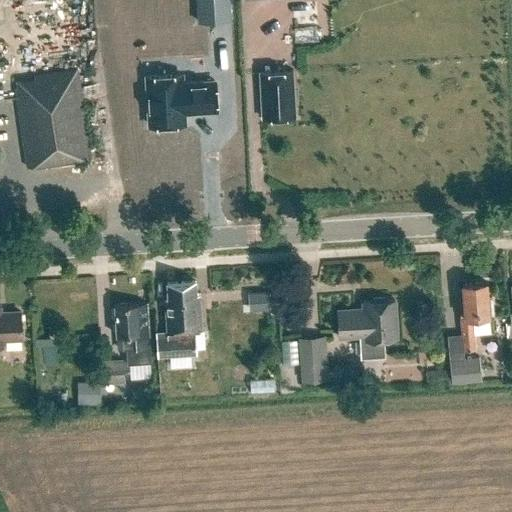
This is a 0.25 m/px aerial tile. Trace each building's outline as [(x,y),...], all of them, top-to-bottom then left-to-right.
[(292,70),(259,72),(262,118),(295,116),(292,70)] [(88,160),(79,82),(71,72),(19,78),(14,88),(25,167),(88,160)] [(146,77),(149,125),(185,123),(184,113),(190,106),(196,112),(216,111),(214,81),(182,83),(182,75),(146,77)] [(170,297),(167,297),(168,331),(157,332),(158,354),(197,353),(196,330),(202,330),(201,294),(198,294),(198,280),(169,281),(170,297)] [(461,349),(475,348),(473,315),(489,314),(493,313),(492,296),(488,297),(487,282),(463,283),(465,310),(459,311),(461,349)] [(262,298),(248,292),(243,303),(257,309),(262,298)] [(395,299),(389,300),(385,297),(374,297),(371,301),(364,301),(364,308),(338,310),(340,336),(362,335),(363,356),(384,355),(383,338),(397,338),(395,299)] [(128,363),(150,362),(150,347),(148,347),(146,304),(138,304),(138,303),(116,304),(117,335),(122,334),(123,349),(127,349),(128,363)] [(3,339),(23,338),(21,311),(1,313),(1,305),(0,305),(0,346),(3,346),(3,339)] [(328,380),(326,335),(300,337),(302,381),(328,380)] [(58,343),(36,345),(38,363),(59,361),(58,343)] [(452,380),(481,378),(479,357),(450,359),(452,380)] [(122,359),(98,360),(99,384),(123,383),(122,359)] [(448,383),(447,369),(431,370),(432,384),(448,383)] [(101,403),(99,384),(78,382),(78,404),(101,403)]
